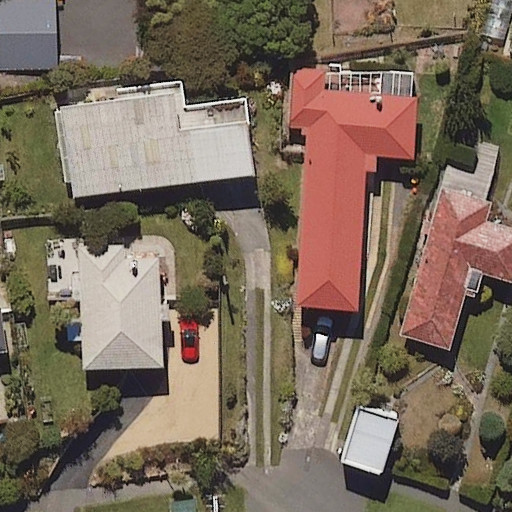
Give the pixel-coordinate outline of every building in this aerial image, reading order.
[(58,0),(0,0),(0,51),(1,71),(63,67),(58,0)] [(410,63),(287,57),(284,115),(301,116),(292,295),(353,297),(360,156),(374,157),(375,141),(406,142),(410,63)] [(186,93),(181,66),(59,88),(75,182),(258,149),(246,82),(186,93)] [(484,191),(436,177),(395,323),(444,337),(466,257),(507,269),(511,252),(511,217),(479,208),(484,191)] [(159,230),(75,238),(86,354),(170,347),(159,230)] [(393,408),(354,394),(336,448),(375,461),(393,408)]
